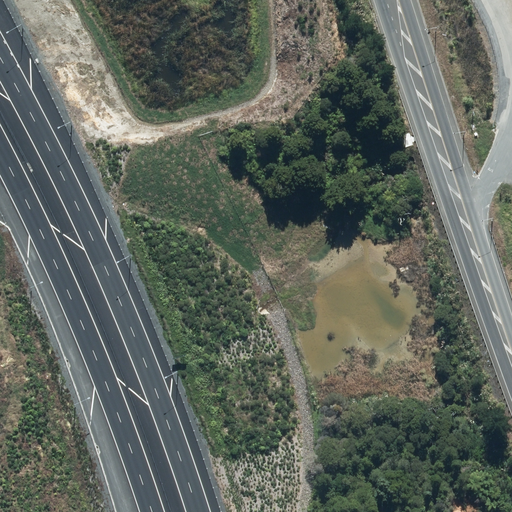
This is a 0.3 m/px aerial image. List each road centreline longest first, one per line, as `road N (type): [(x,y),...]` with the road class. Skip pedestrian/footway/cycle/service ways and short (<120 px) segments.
road 1 (motorway): [(0,58),(79,207),(197,511)]
road 2 (motorway): [(152,511),(97,360),(0,153)]
road 3 (primary): [(391,0),(511,360)]
